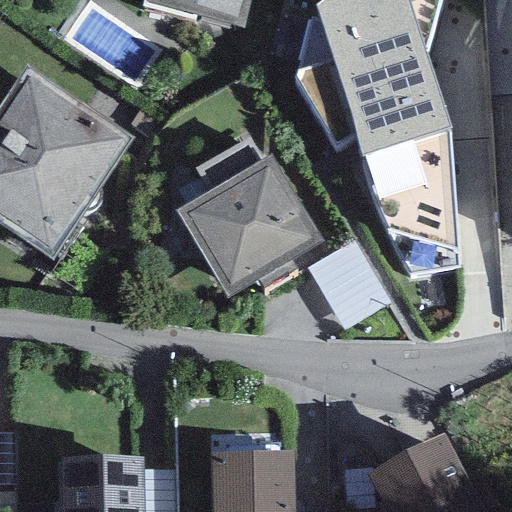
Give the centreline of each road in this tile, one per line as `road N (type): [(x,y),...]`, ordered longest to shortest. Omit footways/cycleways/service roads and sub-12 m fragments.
road 1 (residential): [(0,334),(403,363),(511,349)]
road 2 (unknown): [(511,161),(470,0)]
